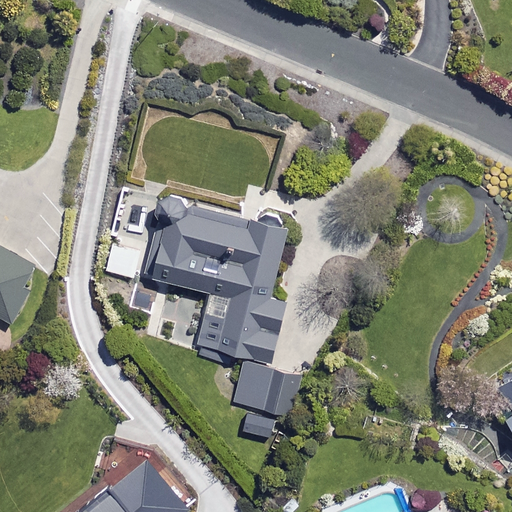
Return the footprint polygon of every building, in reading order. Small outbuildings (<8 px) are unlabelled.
[(287,225),(163,197),(145,276),(213,292),(201,344),(270,359),(284,299),(271,296),(287,225)] [(142,249),(114,242),(107,270),(135,277),(142,249)] [(40,269),(0,243),(0,318),(7,323),(40,269)] [(302,375),(245,361),(235,401),(293,414),(302,375)] [(511,372),(496,384),(509,403),(499,411),(511,429),(511,372)] [(158,455),(152,461),(146,455),(77,511),(183,511),(190,507),(170,483),(177,478),(158,455)]
